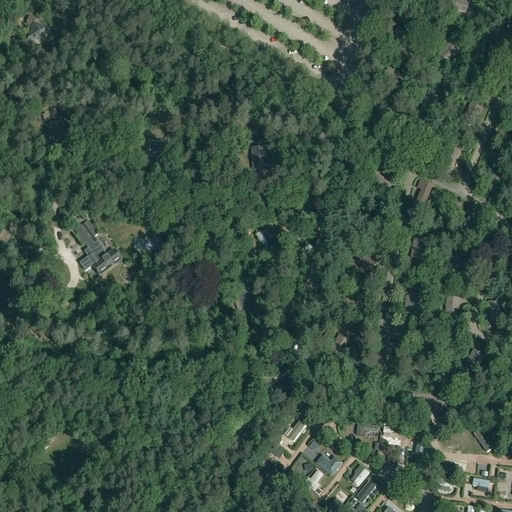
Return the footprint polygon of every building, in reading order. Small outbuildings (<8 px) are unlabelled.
[(449,0),(447,8),(466,14),(469,2),(461,0),(449,0)] [(35,19),(28,17),(25,25),(32,27),(35,19)] [(46,29),(33,25),(29,38),(42,42),(46,29)] [(394,41),(403,43),(403,40),(415,42),(417,33),(397,29),(394,41)] [(448,63),(460,50),(450,42),(439,55),(448,63)] [(490,64),(501,64),(501,47),(490,47),(490,64)] [(406,77),(388,69),(383,79),(400,88),(406,77)] [(429,94),(420,110),(430,116),(439,99),(429,94)] [(474,125),(482,110),(472,104),(464,120),(474,125)] [(397,121),(379,112),(374,121),(381,124),(382,121),(394,127),(397,121)] [(46,126),(49,137),(63,134),(60,122),(46,126)] [(168,144),(147,141),(145,156),(159,158),(160,155),(166,156),(168,144)] [(453,168),(460,152),(450,147),(442,162),(453,168)] [(259,169),(272,168),(271,153),(257,154),(259,169)] [(508,175),(498,168),(488,183),(498,189),(508,175)] [(365,181),(381,192),(388,182),(372,171),(365,181)] [(421,181),(418,189),(421,190),(415,203),(424,206),(432,186),(421,181)] [(50,194),(45,216),(54,219),(56,208),(60,209),(63,197),(50,194)] [(483,213),(471,206),(467,213),(470,215),(463,227),(472,232),(483,213)] [(6,211),(1,209),(0,211),(0,231),(2,232),(0,236),(0,243),(4,245),(10,227),(2,224),(3,220),(6,211)] [(358,222),(372,232),(378,222),(363,213),(358,222)] [(113,251),(103,259),(100,256),(105,253),(98,242),(97,243),(93,238),(97,235),(88,221),(75,231),(88,248),(83,252),(87,257),(78,263),(85,272),(92,267),(99,275),(120,259),(113,251)] [(272,228),(263,233),(271,249),(280,243),(272,228)] [(413,239),(411,259),(423,261),(426,241),(413,239)] [(359,271),(361,266),(373,270),(376,262),(356,255),(351,268),(359,271)] [(452,267),(469,270),(472,259),(455,255),(452,267)] [(244,311),(258,306),(251,289),(238,295),(244,311)] [(419,295),(407,294),(405,311),(417,312),(419,295)] [(361,309),(362,297),(344,296),(343,307),(361,309)] [(457,316),(459,299),(446,298),(445,315),(457,316)] [(500,304),(489,303),(487,320),(499,321),(500,304)] [(342,356),(350,341),(340,336),(332,351),(342,356)] [(387,361),(395,346),(385,341),(377,356),(387,361)] [(431,366),(439,351),(429,346),(421,361),(431,366)] [(476,371),(484,356),(474,351),(466,366),(476,371)] [(299,422),(286,439),(293,444),(305,427),(299,422)] [(358,425),(356,437),(362,437),(363,433),(377,434),(377,428),(363,427),(364,426),(358,425)] [(397,428),(384,427),(383,438),(396,439),(397,428)] [(314,444),(309,449),(314,453),(318,447),(314,444)] [(322,457),(315,465),(331,478),(342,465),(335,459),(330,464),(322,457)] [(279,469),(271,463),(259,480),(267,486),(279,469)] [(358,488),(369,475),(360,468),(355,474),(354,479),(351,482),(358,488)] [(322,475),(318,472),(305,488),(314,494),(315,493),(317,490),(319,487),(315,484),(322,475)] [(301,481),(295,477),(292,482),(297,486),(301,481)] [(489,483),(474,480),(472,487),(478,488),(477,493),(487,494),(489,483)] [(437,491),(449,493),(450,485),(439,483),(437,491)] [(369,484),(356,499),(362,505),(375,489),(369,484)]
